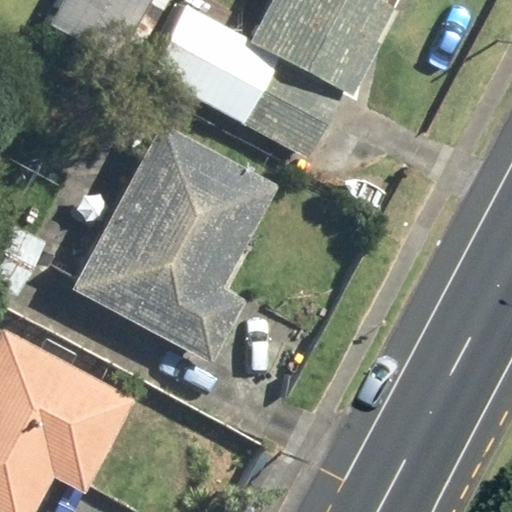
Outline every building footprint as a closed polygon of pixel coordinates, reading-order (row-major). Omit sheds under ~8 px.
[(56,0),(45,20),(112,58),(123,38),(138,46),(163,0),(56,0)] [(261,0),(243,33),(181,0),(144,69),(304,154),(340,87),(346,90),(391,6),(380,0),(261,0)] [(272,180),(154,118),(65,282),(205,357),(239,294),(217,282),(272,180)] [(0,285),(14,293),(41,238),(0,217),(0,285)] [(129,394),(0,326),(0,511),(25,511),(47,471),(80,488),(129,394)]
